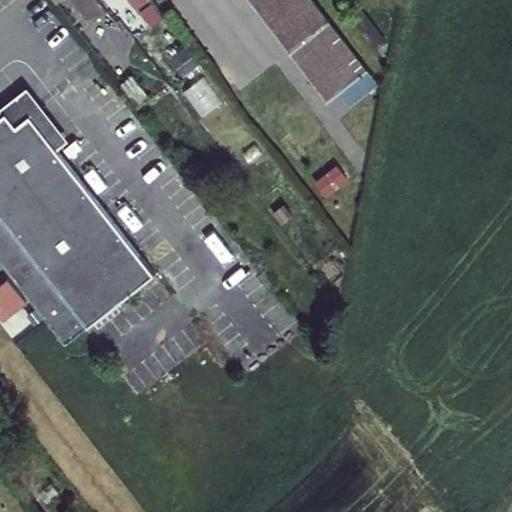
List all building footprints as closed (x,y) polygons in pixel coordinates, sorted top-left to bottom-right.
[(67,0),(84,21),(103,6),(98,0),(67,0)] [(248,0),(320,94),(329,87),(339,101),(357,88),(347,74),(358,66),(308,0),(248,0)] [(135,111),(148,101),(130,79),(118,89),(135,111)] [(51,157),(61,149),(21,97),(0,112),(0,119),(1,120),(3,119),(12,132),(25,123),(51,157)] [(3,119),(1,120),(0,121),(0,275),(57,351),(147,284),(51,157),(25,123),(12,132),(3,119)]
